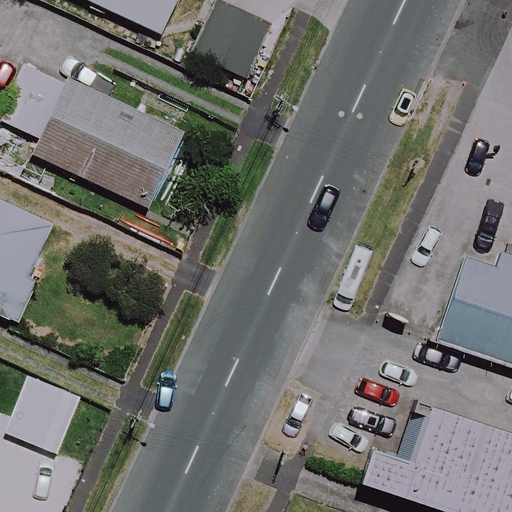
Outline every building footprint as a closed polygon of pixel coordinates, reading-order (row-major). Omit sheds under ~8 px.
[(84,0),(159,34),(174,0),(84,0)] [(271,27),(217,1),(192,53),(246,79),(271,27)] [(0,109),(20,67),(0,57),(0,109)] [(184,133),(25,65),(0,122),(42,140),(33,160),(151,210),(184,133)] [(0,316),(21,326),(41,282),(31,277),(54,227),(0,202),(0,316)] [(511,256),(506,255),(501,271),(467,259),(438,342),(511,367),(511,256)] [(81,398),(26,379),(6,435),(60,455),(81,398)] [(438,511),(511,511),(511,439),(433,413),(414,469),(375,456),(364,487),(438,511)]
